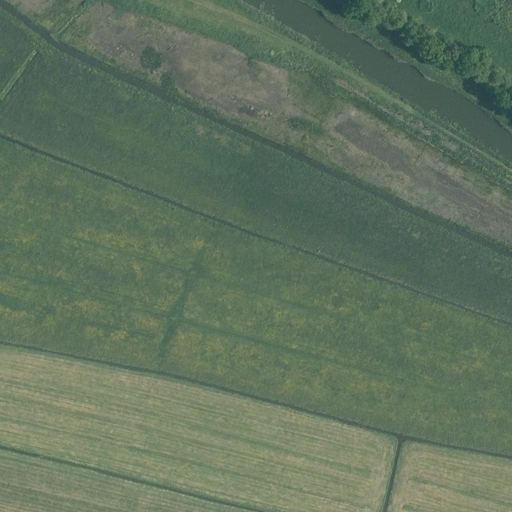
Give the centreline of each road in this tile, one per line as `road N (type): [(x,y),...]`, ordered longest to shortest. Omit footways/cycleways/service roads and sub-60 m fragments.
road 1 (track): [(511,432),(58,308)]
road 2 (track): [(310,83),(511,203)]
